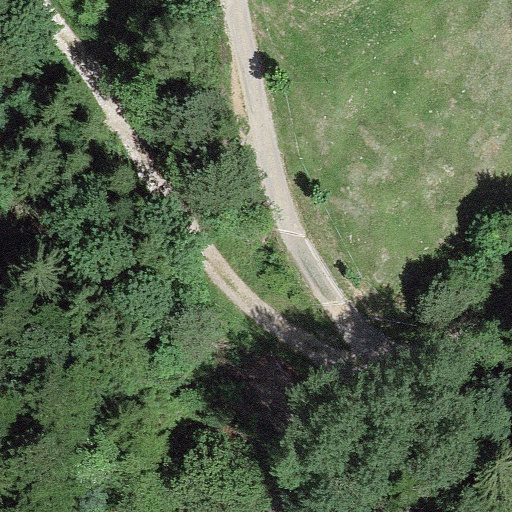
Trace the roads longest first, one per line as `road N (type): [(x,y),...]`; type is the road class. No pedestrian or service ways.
road 1 (track): [(367,339),(284,332),(185,258),(100,75),(23,0)]
road 2 (track): [(367,339),(297,241),(258,111),(238,0)]
road 3 (track): [(511,307),(423,343),(367,339)]
